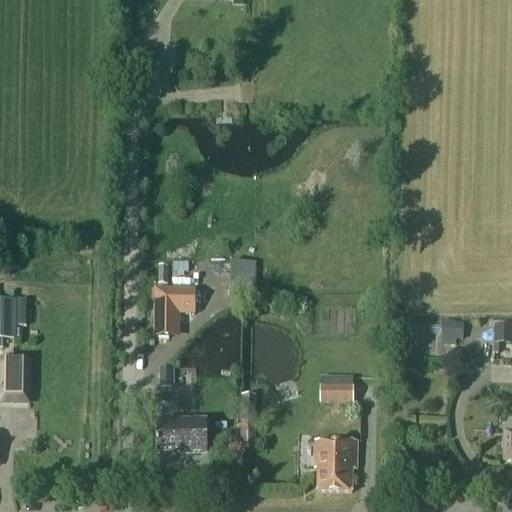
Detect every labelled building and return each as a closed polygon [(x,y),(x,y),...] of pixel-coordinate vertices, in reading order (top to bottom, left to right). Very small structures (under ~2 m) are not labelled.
[(242,47),(232,46),(232,50),(228,50),(228,56),(242,57),(242,47)] [(231,298),(255,297),(255,265),(230,265),(231,298)] [(170,339),(178,331),(178,315),(194,315),(194,291),(154,291),(154,339),(170,339)] [(13,341),(14,302),(0,301),(0,341),(2,341),(13,341)] [(455,343),(456,327),(441,326),(440,342),(455,343)] [(0,361),(0,378),(0,400),(28,401),(28,361),(0,361)] [(174,389),(174,370),(159,370),(160,390),(174,389)] [(320,381),(320,405),(352,405),(351,380),(320,381)] [(238,449),(254,449),(256,397),(239,397),(238,449)] [(206,455),(205,425),(158,426),(158,453),(188,452),(188,455),(206,455)] [(511,433),(504,433),(503,463),(511,463),(511,433)] [(317,471),(317,494),(352,494),(352,472),(356,472),(357,443),(314,443),(313,471),(317,471)]
